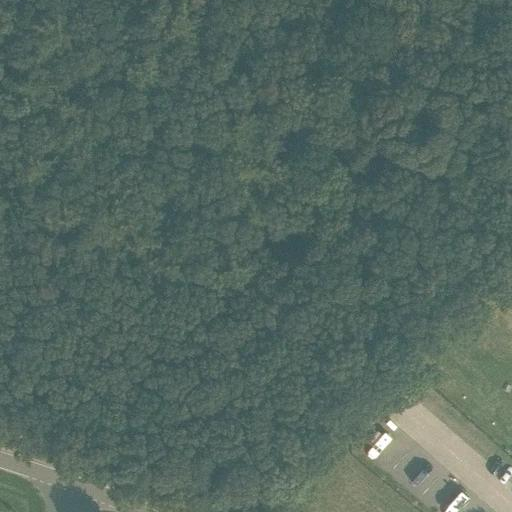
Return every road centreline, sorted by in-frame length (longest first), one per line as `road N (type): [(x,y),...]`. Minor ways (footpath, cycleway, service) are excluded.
road 1 (unknown): [(132,508),(156,461),(206,419),(235,370),(308,322),(346,262),(462,158),(511,93)]
road 2 (tertiary): [(139,511),(0,460)]
